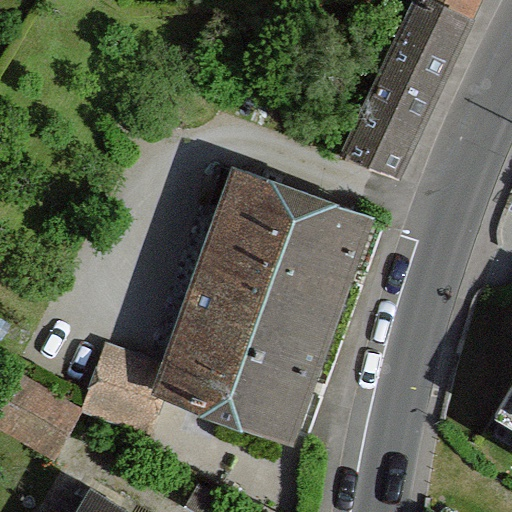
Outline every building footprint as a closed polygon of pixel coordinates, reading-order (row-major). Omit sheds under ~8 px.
[(446,0),(419,0),(348,152),(401,177),(477,15),(446,0)] [(446,0),(477,15),(484,0),(446,0)] [(245,170),(166,387),(297,435),(376,217),(245,170)] [(110,350),(92,406),(148,424),(166,367),(110,350)] [(1,421),(67,449),(89,399),(23,370),(1,421)] [(511,388),(496,415),(511,424),(511,444),(510,447),(511,448),(511,388)] [(131,511),(98,493),(86,511),(131,511)]
